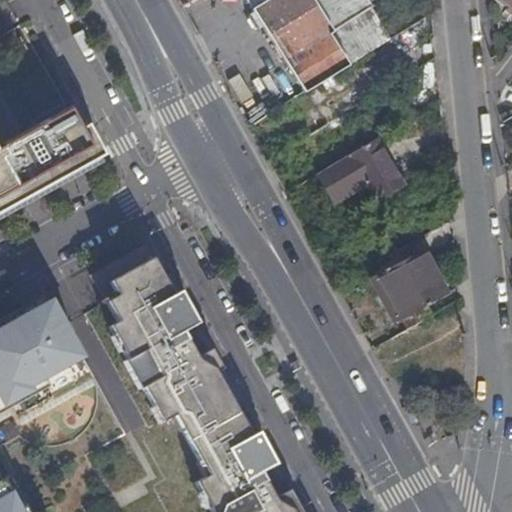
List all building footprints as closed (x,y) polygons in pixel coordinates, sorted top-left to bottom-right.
[(180,0),(185,9),(200,0),(180,0)] [(245,0),(253,13),(274,0),(245,0)] [(365,0),(274,0),(253,13),(284,62),(285,62),(345,24),(349,21),(371,8),(365,0)] [(390,40),(423,18),(412,0),(382,0),(371,8),(384,30),(390,40)] [(511,0),(499,0),(511,9),(511,0)] [(384,30),(371,8),(349,21),(368,53),(384,43),(378,34),(384,30)] [(345,24),(364,56),(368,53),(349,21),(345,24)] [(285,62),(305,93),(324,81),(364,56),(345,24),(285,62)] [(384,43),(390,40),(384,30),(378,34),(384,43)] [(0,214),(96,162),(66,109),(66,110),(19,135),(16,130),(18,129),(0,96),(0,214)] [(281,115),(298,143),(327,125),(310,97),(281,115)] [(327,125),(298,143),(317,176),(347,158),(331,131),(337,127),(334,121),(327,125)] [(402,184),(377,141),(354,156),(379,198),(402,184)] [(347,158),(317,176),(334,205),(369,184),(352,155),(347,158)] [(373,268),(413,244),(406,230),(383,243),(376,229),(341,250),(357,278),(373,268)] [(402,320),(440,297),(433,284),(438,281),(422,253),(379,278),(402,320)] [(291,511),(152,259),(109,283),(116,297),(105,303),(116,323),(109,327),(161,424),(173,417),(206,477),(194,484),(209,511),(291,511)] [(433,284),(440,297),(445,294),(438,281),(433,284)] [(93,378),(50,300),(0,327),(0,511),(26,511),(23,505),(18,508),(2,479),(0,480),(0,413),(14,405),(21,417),(93,378)] [(406,407),(403,409),(413,426),(419,422),(410,405),(406,407)]
